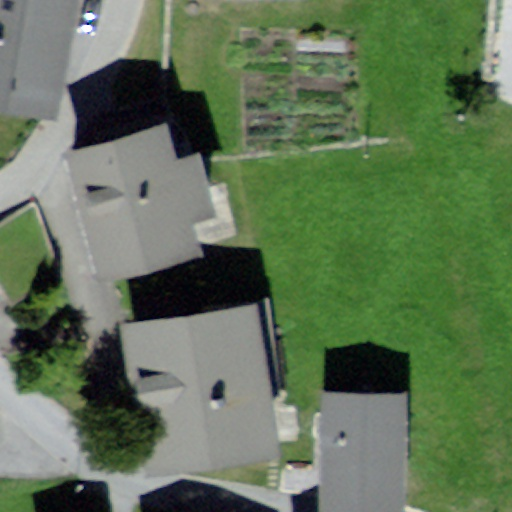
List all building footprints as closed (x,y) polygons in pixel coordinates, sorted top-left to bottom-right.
[(78,0),(0,0),(0,110),(53,122),(78,0)] [(162,132),(61,159),(95,287),(197,259),(188,226),(214,219),(197,157),(171,164),(162,132)] [(35,200),(0,219),(0,283),(9,299),(55,266),(35,200)] [(248,317),(129,336),(150,470),(269,452),(248,317)] [(400,405),(331,404),(329,508),(399,509),(400,405)]
